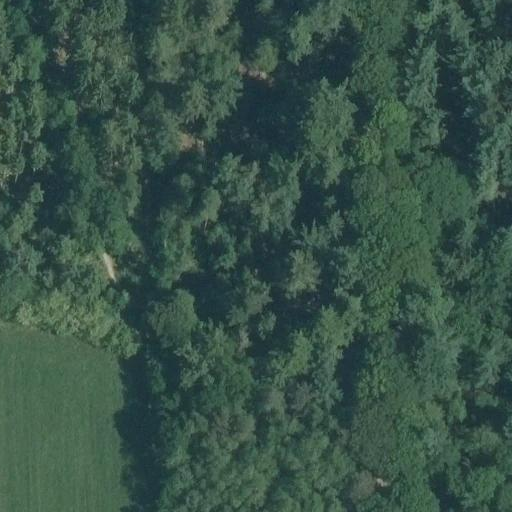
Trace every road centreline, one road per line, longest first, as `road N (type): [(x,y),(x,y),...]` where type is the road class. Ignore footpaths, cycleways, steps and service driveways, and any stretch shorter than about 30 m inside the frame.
road 1 (track): [(413,511),(378,0)]
road 2 (track): [(10,0),(78,185),(141,308)]
